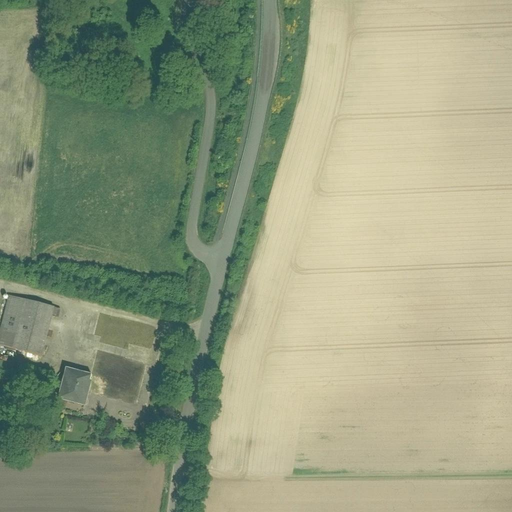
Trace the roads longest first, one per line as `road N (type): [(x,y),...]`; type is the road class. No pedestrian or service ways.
road 1 (unclassified): [(222,260),(192,244),(208,103),(186,0)]
road 2 (tertiary): [(271,0),(267,77),(222,260)]
road 3 (tertiary): [(222,260),(173,511)]
